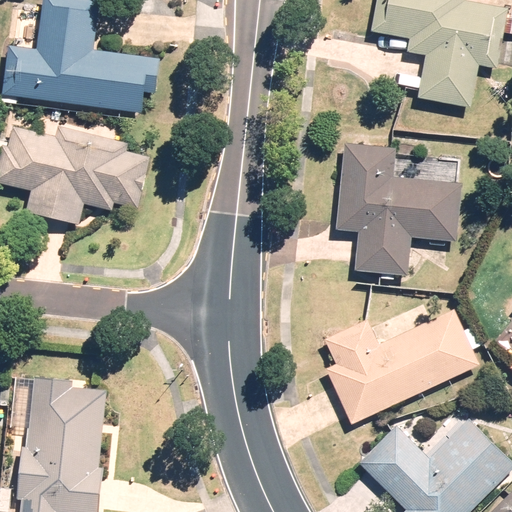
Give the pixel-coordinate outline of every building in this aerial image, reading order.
[(8,47),(2,96),(142,114),(145,92),(156,94),(160,58),(95,50),(101,0),(98,0),(43,0),(38,50),(8,47)] [(377,0),(372,32),(410,39),(408,52),(426,55),(418,98),(472,108),(480,66),(498,69),(505,33),(511,34),(511,18),(507,17),(510,0),(377,0)] [(3,146),(0,158),(0,182),(32,191),(26,211),(79,225),(84,204),(112,211),(114,204),(138,210),(151,158),(127,152),(129,144),(59,126),(56,137),(14,127),(9,147),(3,146)] [(397,149),(345,144),(337,231),(359,233),(355,271),(409,276),(412,238),(457,242),(463,184),(394,177),(397,149)] [(352,425),(480,365),(455,311),(380,346),(368,320),(326,340),(337,365),(326,370),(352,425)] [(73,382),(16,376),(11,428),(23,429),(16,500),(22,501),(20,511),(99,511),(104,468),(100,468),(108,391),(73,388),(73,382)] [(420,449),(398,427),(360,464),(407,510),(404,511),(469,511),(511,470),(511,461),(469,419),(464,424),(454,415),(420,449)] [(511,511),(511,493),(492,511),(511,511)]
